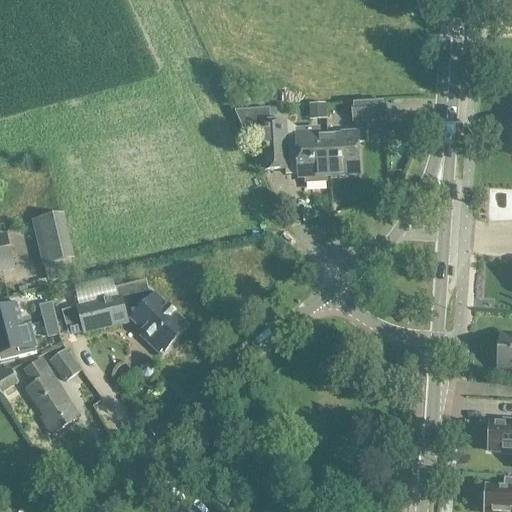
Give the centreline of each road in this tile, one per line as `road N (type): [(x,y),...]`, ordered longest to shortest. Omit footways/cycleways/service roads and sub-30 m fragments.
road 1 (secondary): [(330,293),(220,374),(171,431),(120,511)]
road 2 (secondary): [(427,511),(440,337)]
road 3 (secondary): [(444,132),(452,0)]
road 4 (residential): [(440,337),(391,334),(330,293)]
